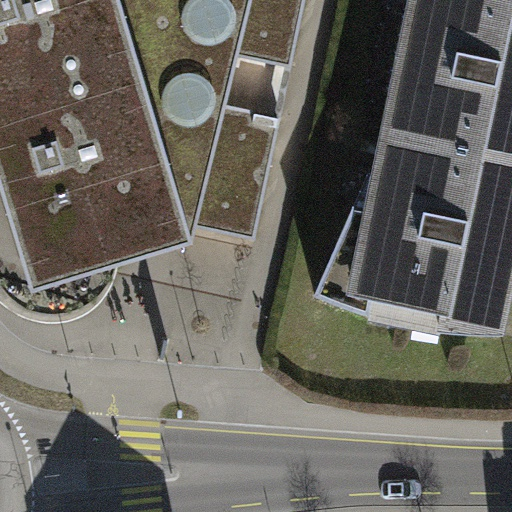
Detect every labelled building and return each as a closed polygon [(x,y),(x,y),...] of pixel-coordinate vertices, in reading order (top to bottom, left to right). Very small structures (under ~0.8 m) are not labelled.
[(0,0),(0,185),(6,206),(32,290),(193,242),(188,226),(192,226),(256,240),(282,117),(227,105),(239,56),(292,68),(306,0),(0,0)] [(399,91),(391,134),(479,153),(477,164),(511,171),(511,0),(418,0),(415,16),(427,20),(412,93),(399,91)] [(427,20),(415,16),(399,91),(412,93),(427,20)] [(355,207),(315,295),(342,306),(370,315),(373,297),(401,305),(397,322),(413,324),(416,308),(444,314),(442,330),(471,332),(496,334),(510,269),(511,257),(511,171),(477,164),(479,153),(391,134),(382,177),(393,179),(386,215),(373,211),(355,207)] [(393,179),(382,177),(373,211),(386,215),(393,179)]
